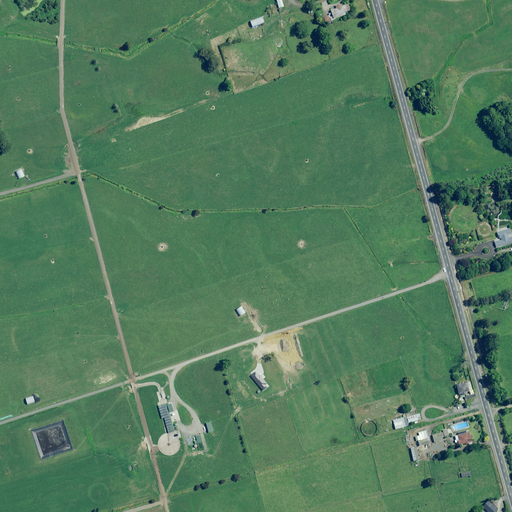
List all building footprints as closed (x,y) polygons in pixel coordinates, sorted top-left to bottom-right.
[(330,10),(331,13),(328,13),(329,15),(324,17),(326,22),(335,19),(334,18),(346,15),(345,12),(350,10),(348,4),(342,6),(341,4),(335,6),(336,8),(330,10)] [(264,23),(262,17),(250,21),(252,27),(264,23)] [(24,177),(21,170),(15,172),(18,179),(24,177)] [(511,234),(510,229),(497,233),(499,240),(494,242),(496,248),(511,242),(511,236),(509,238),(508,235),(511,234)] [(398,243),(396,236),(387,238),(389,246),(398,243)] [(245,313),(240,307),(236,310),(240,316),(245,313)] [(468,391),(466,382),(456,385),(459,396),(466,394),(466,392),(468,391)] [(35,402),(33,396),(25,398),(27,404),(35,402)] [(168,404),(168,403),(158,406),(162,419),(164,418),(168,433),(174,432),(169,413),(173,412),(171,404),(168,404)] [(421,419),(420,413),(406,417),(405,415),(403,415),(403,417),(393,420),(395,429),(412,425),(411,422),(421,419)] [(449,436),(447,429),(443,430),(443,432),(432,435),(434,442),(443,440),(442,438),(449,436)] [(470,436),(469,433),(467,433),(467,430),(458,432),(458,435),(455,436),(456,440),(455,440),(455,443),(458,442),(458,445),(468,443),(469,445),(473,444),(472,436),(470,436)] [(430,443),(429,438),(418,441),(419,446),(430,443)] [(418,455),(416,447),(411,449),(413,461),(421,459),(420,455),(418,455)] [(492,504),(488,501),(482,507),(487,511),(494,511),(497,509),(496,508),(497,507),(493,503),(492,504)]
